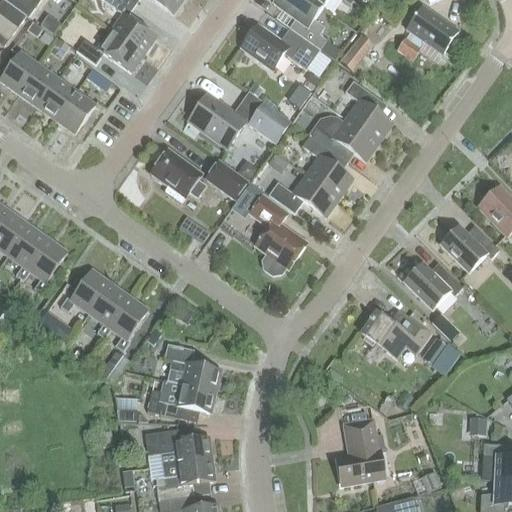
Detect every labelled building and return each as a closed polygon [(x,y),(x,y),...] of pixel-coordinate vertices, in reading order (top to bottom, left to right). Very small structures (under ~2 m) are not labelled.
[(0,0),(0,1),(27,21),(42,0),(0,0)] [(126,20),(134,8),(122,0),(98,0),(122,17),(110,35),(142,58),(155,40),(126,20)] [(184,0),(122,0),(134,8),(140,0),(146,0),(171,18),(184,0)] [(309,47),(319,54),(326,44),(319,39),(324,31),(313,23),(321,12),(322,12),(323,11),(306,0),(276,0),(272,7),(295,24),(289,33),(309,47)] [(322,10),(329,0),(306,0),(323,11),(322,10)] [(0,47),(3,50),(17,30),(25,19),(1,2),(0,3),(0,47)] [(442,58),(458,36),(421,10),(405,33),(413,38),(409,45),(404,42),(396,53),(412,64),(418,54),(437,67),(444,66),(447,61),(442,58)] [(47,18),(40,28),(53,37),(60,27),(47,18)] [(32,25),(26,34),(36,41),(42,33),(32,25)] [(288,32),(287,33),(279,45),(256,29),(240,51),(272,73),(283,58),(305,73),(306,72),(318,55),(319,54),(309,47),(289,33),(288,32)] [(129,76),(142,58),(110,35),(97,52),(83,43),(75,54),(95,68),(103,57),(129,76)] [(351,74),(371,49),(360,40),(339,65),(351,74)] [(67,50),(56,42),(48,54),(59,62),(67,50)] [(0,85),(17,97),(38,69),(19,55),(0,81),(0,85)] [(306,72),(318,81),(330,64),(318,55),(306,72)] [(36,111),(57,82),(38,69),(17,97),(36,111)] [(92,73),(87,81),(97,88),(102,80),(92,73)] [(55,124),(75,95),(57,82),(36,111),(55,124)] [(254,85),(247,95),(256,102),(263,92),(254,85)] [(378,147),(391,128),(370,112),(377,102),(352,85),(344,96),(357,105),(345,123),(378,147)] [(310,96),(300,89),(288,105),(298,112),(310,96)] [(74,137),(94,108),(75,95),(55,124),(74,137)] [(226,152),(245,126),(207,98),(188,125),(226,152)] [(289,125),(287,124),(263,107),(248,128),(274,147),(289,125)] [(345,123),(343,126),(335,121),(327,119),(317,122),(306,137),(346,166),(353,157),(365,165),(378,147),(345,123)] [(340,175),(346,166),(306,137),(305,138),(307,139),(300,150),(317,162),(305,179),(338,202),(352,183),(340,175)] [(167,153),(149,178),(170,193),(167,198),(180,208),(188,197),(196,203),(206,190),(197,184),(202,178),(167,153)] [(277,155),(261,178),(275,187),(290,164),(277,155)] [(237,176),(249,185),(257,172),(245,164),(237,176)] [(234,204),(247,186),(218,165),(205,183),(234,204)] [(325,221),(338,202),(305,179),(292,197),(276,187),(267,199),(293,218),(302,205),(325,221)] [(511,205),(498,190),(477,210),(507,240),(511,234),(511,205)] [(305,248),(287,236),(278,229),(286,218),(261,200),(249,216),(268,230),(255,248),(268,258),(263,265),(264,273),(272,278),(280,277),(285,270),(288,272),(305,248)] [(0,229),(10,216),(0,208),(0,229)] [(0,255),(7,260),(29,229),(10,216),(0,229),(0,255)] [(25,273),(47,242),(29,229),(7,260),(21,270),(15,279),(23,284),(29,276),(25,273)] [(199,229),(191,241),(202,248),(205,242),(209,237),(199,229)] [(490,263),(498,254),(473,229),(465,237),(458,230),(439,249),(468,277),(485,258),(490,263)] [(45,286),(66,256),(47,242),(25,273),(29,276),(39,283),(33,292),(41,298),(48,288),(45,286)] [(453,300),(462,291),(437,267),(429,275),(421,267),(403,286),(431,314),(449,296),(453,300)] [(88,318),(110,287),(91,273),(69,303),(66,301),(59,311),(67,316),(73,307),(88,318)] [(106,331),(128,300),(110,287),(88,318),(102,328),(96,337),(104,342),(110,333),(106,331)] [(126,344),(147,314),(128,300),(106,331),(110,333),(121,341),(114,350),(122,355),(129,346),(126,344)] [(0,325),(11,312),(1,304),(0,305),(0,325)] [(193,315),(179,306),(171,319),(186,327),(193,315)] [(44,315),(37,326),(47,332),(62,343),(71,330),(46,313),(44,315)] [(415,357),(429,337),(407,320),(398,332),(375,316),(360,337),(396,363),(404,350),(415,357)] [(438,317),(431,324),(446,338),(449,342),(458,333),(440,316),(438,317)] [(220,374),(191,368),(194,354),(166,348),(163,362),(171,364),(166,385),(215,396),(220,374)] [(421,362),(433,371),(440,361),(428,352),(421,362)] [(112,387),(128,365),(115,355),(99,378),(112,387)] [(166,385),(163,384),(158,404),(149,402),(146,415),(178,423),(181,411),(210,417),(215,396),(166,385)] [(120,413),(119,424),(136,425),(137,414),(120,413)] [(486,439),(486,422),(469,421),(468,439),(486,439)] [(343,489),(384,482),(379,457),(384,456),(381,438),(376,439),(373,422),(341,428),(347,461),(339,463),(343,489)] [(208,441),(178,445),(177,433),(144,438),(147,460),(160,458),(161,470),(211,463),(208,441)] [(507,449),(483,447),(481,483),(494,484),(511,485),(511,461),(506,461),(507,449)] [(214,485),(212,470),(211,463),(161,470),(163,481),(155,482),(158,505),(186,501),(184,489),(214,485)] [(439,490),(432,474),(418,480),(424,496),(439,490)] [(511,508),(511,485),(494,484),(493,497),(480,498),(478,511),(503,511),(504,508),(511,508)] [(415,511),(413,500),(376,510),(376,511),(415,511)] [(94,511),(93,501),(78,503),(79,511),(94,511)] [(217,511),(217,509),(192,511),(187,511),(186,501),(158,505),(158,511),(217,511)]
